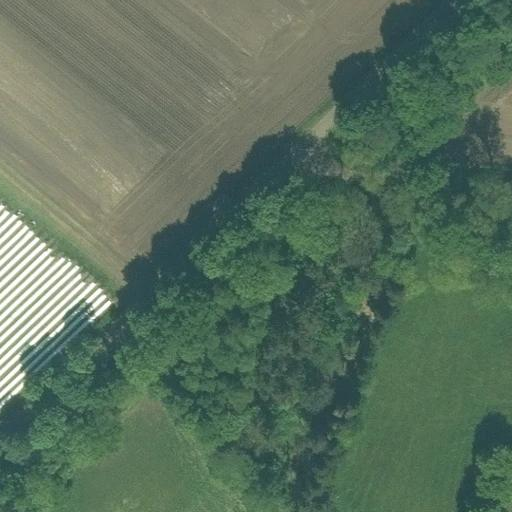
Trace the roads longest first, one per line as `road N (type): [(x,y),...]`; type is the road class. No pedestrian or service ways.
road 1 (residential): [(0,443),(285,164)]
road 2 (residential): [(285,164),(446,0)]
road 3 (residential): [(285,164),(511,183)]
